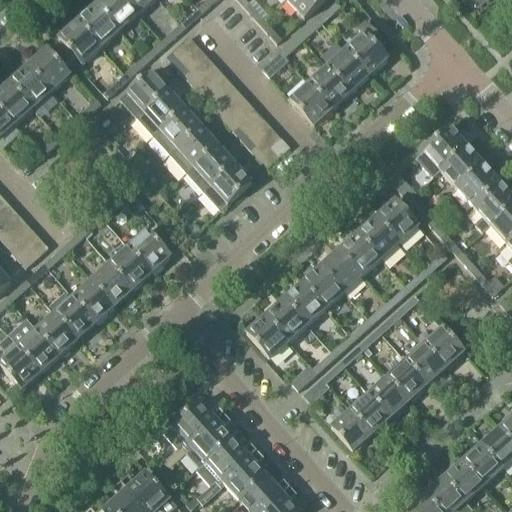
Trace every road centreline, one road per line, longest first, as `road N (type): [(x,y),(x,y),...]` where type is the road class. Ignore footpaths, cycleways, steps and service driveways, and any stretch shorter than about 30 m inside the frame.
road 1 (residential): [(171,316),(460,62)]
road 2 (residential): [(347,511),(171,316)]
road 3 (residential): [(25,511),(49,432),(171,316)]
